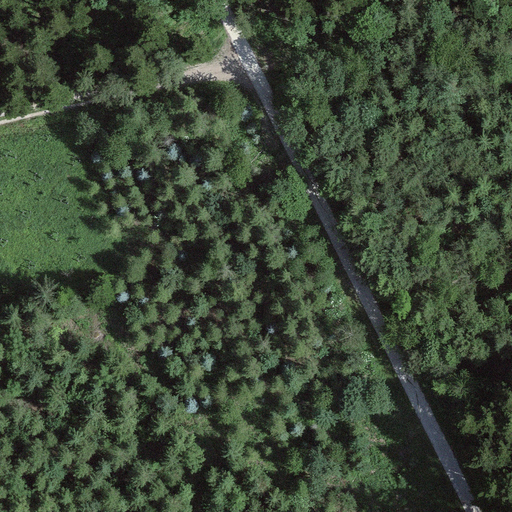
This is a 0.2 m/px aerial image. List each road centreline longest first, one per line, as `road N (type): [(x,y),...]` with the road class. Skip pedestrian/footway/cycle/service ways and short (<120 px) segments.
road 1 (track): [(473,511),(216,0)]
road 2 (track): [(0,120),(248,64)]
